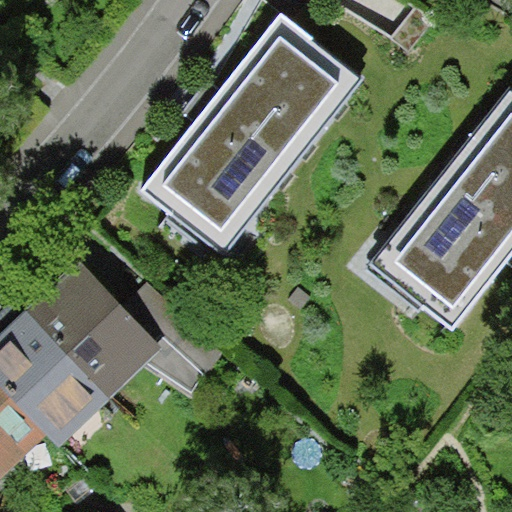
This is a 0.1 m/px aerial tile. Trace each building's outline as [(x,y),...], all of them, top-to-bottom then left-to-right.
[(292,0),(275,0),(142,166),(224,231),(364,58),(292,0)] [(511,67),(370,243),(454,310),(511,238),(511,67)] [(153,341),(164,352),(194,323),(151,281),(125,308),(82,263),(40,303),(30,312),(96,381),(103,388),(153,341)] [(0,340),(0,379),(29,410),(46,428),(96,381),(30,312),(18,301),(1,317),(12,329),(0,340)] [(0,437),(29,410),(0,379),(0,437)]
